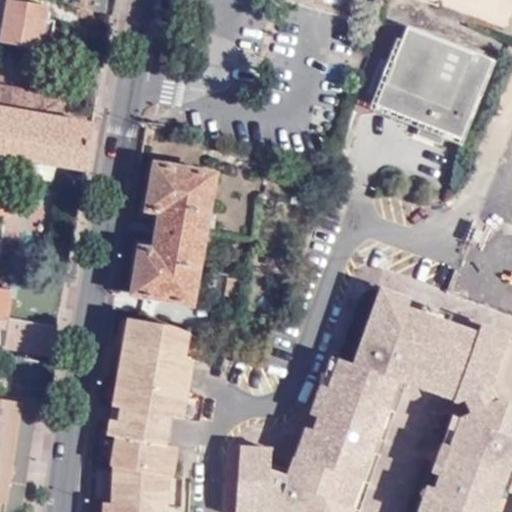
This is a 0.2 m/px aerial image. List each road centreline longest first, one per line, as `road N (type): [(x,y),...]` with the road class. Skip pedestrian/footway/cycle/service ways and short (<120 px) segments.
road 1 (residential): [(494,124),(451,225),(436,239),(417,241),(374,224),(344,239),(293,386),(277,404),(222,429),(213,511)]
road 2 (secondary): [(64,511),(144,0)]
